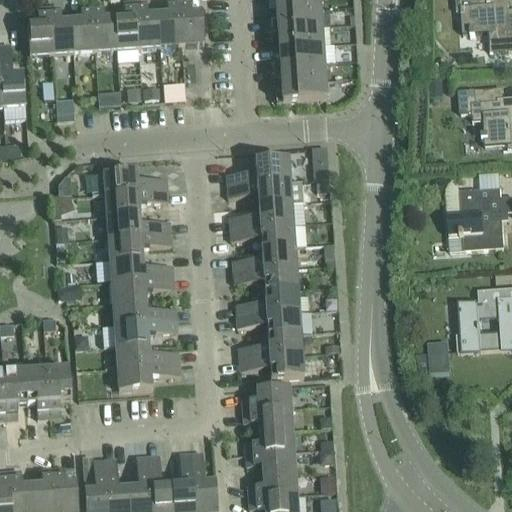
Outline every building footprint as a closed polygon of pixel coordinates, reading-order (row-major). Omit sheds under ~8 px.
[(319,14),(317,0),(267,0),(268,11),(275,11),(275,17),(319,14)] [(511,17),(509,18),(507,0),(455,0),(457,15),(461,15),(463,38),(488,36),(489,56),(511,54),(511,17)] [(190,17),(189,2),(177,3),(180,51),(203,50),(200,16),(190,17)] [(159,53),(180,51),(177,3),(165,4),(166,19),(156,20),(159,53)] [(147,20),(146,5),(134,6),(137,54),(159,53),(156,20),(147,20)] [(115,56),(137,54),(134,6),(122,7),(123,22),(113,23),(115,56)] [(103,23),(102,8),(90,9),(94,57),(115,56),(113,23),(103,23)] [(72,59),(94,57),(90,9),(79,10),(80,25),(70,26),(72,59)] [(60,26),(59,11),(48,12),(51,60),(72,59),(70,26),(60,26)] [(28,62),(51,60),(48,12),(36,13),(37,28),(26,29),(28,62)] [(270,36),(320,32),(319,14),(275,17),(275,24),(269,24),(270,36)] [(320,32),(270,36),(271,47),(277,47),(277,53),(321,50),(320,32)] [(11,79),(9,50),(0,50),(0,84),(2,113),(25,111),(22,78),(11,79)] [(321,50),(277,53),(278,60),(272,60),(273,72),(322,68),(322,54),(321,50)] [(324,86),(322,68),(273,72),(273,83),(280,83),(280,89),(324,86)] [(442,84),(430,84),(430,100),(442,100),(442,84)] [(275,109),(325,105),(324,86),(280,89),(281,95),(274,96),(275,109)] [(51,90),(41,90),(42,106),(52,105),(51,90)] [(511,101),(498,102),(498,92),(459,95),(460,117),(471,117),(472,126),(484,125),(486,150),(507,149),(507,154),(511,153),(511,101)] [(73,117),(56,118),(56,126),(73,125),(73,117)] [(311,153),(313,185),(328,184),(328,183),(327,166),(326,160),(326,152),(311,153)] [(255,178),(225,180),(226,192),(289,187),(287,164),(273,166),(272,156),(255,157),(255,167),(254,167),(255,178)] [(511,167),(492,169),(493,185),(511,184),(511,167)] [(136,186),(135,175),(102,178),(103,180),(91,181),(92,201),(104,200),(166,196),(166,184),(136,186)] [(317,196),(328,195),(328,184),(316,185),(317,196)] [(290,208),(289,187),(226,192),(227,203),(257,201),(257,211),(290,208)] [(511,201),(501,202),(500,193),(476,195),(475,187),(462,188),(462,196),(460,196),(462,219),(448,220),(450,256),(504,253),(502,217),(511,216),(511,201)] [(166,196),(104,200),(105,222),(138,219),(137,210),(167,208),(166,196)] [(59,201),(49,202),(50,216),(59,215),(59,201)] [(229,235),(292,230),(290,208),(257,211),(258,221),(228,223),(229,235)] [(139,229),(138,219),(105,222),(107,243),(169,239),(169,227),(139,229)] [(293,252),(292,230),(229,235),(230,247),(259,244),(260,254),(293,252)] [(108,265),(141,263),(141,253),(170,250),(169,239),(107,243),(108,265)] [(232,278),(295,273),(293,252),(260,254),(261,264),(231,266),(232,278)] [(142,273),(141,263),(108,265),(110,287),(172,283),(172,271),(142,273)] [(296,295),(295,273),(232,278),(233,289),(263,287),(263,297),(296,295)] [(111,309),(144,306),(144,296),(173,294),(172,283),(110,287),(111,309)] [(511,352),(511,292),(477,295),(478,308),(454,309),(454,313),(459,313),(461,339),(456,339),(458,356),(511,352)] [(235,322),(298,317),(296,295),(263,297),(264,307),(234,309),(235,322)] [(145,316),(144,306),(111,309),(113,330),(175,326),(175,314),(145,316)] [(299,339),(298,317),(235,322),(236,333),(266,331),(266,341),(299,339)] [(114,352),(147,349),(147,340),(176,337),(175,326),(113,330),(114,352)] [(238,365),(301,360),(299,339),(266,341),(267,351),(237,353),(238,365)] [(148,359),(147,349),(114,352),(116,373),(179,369),(178,357),(148,359)] [(449,376),(448,356),(416,358),(419,376),(430,375),(430,377),(449,376)] [(302,383),(301,360),(238,365),(239,376),(269,374),(269,385),(302,383)] [(117,396),(151,394),(150,383),(179,381),(179,369),(116,373),(117,396)] [(48,423),(60,422),(59,407),(70,406),(67,373),(45,375),(48,423)] [(48,423),(45,375),(23,376),(26,409),(35,409),(36,424),(48,423)] [(5,426),(17,425),(16,410),(26,409),(23,376),(2,378),(5,426)] [(242,417),(290,413),(288,391),(255,393),(256,404),(241,405),(242,417)] [(291,435),(290,413),(242,417),(243,429),(258,427),(258,437),(291,435)] [(245,460),(293,456),(291,435),(258,437),(259,447),(244,448),(245,460)] [(332,455),(320,456),(320,463),(325,467),(333,467),(332,455)] [(294,478),(293,456),(245,460),(246,472),(261,470),(261,480),(294,478)] [(204,487),(202,458),(190,459),(193,511),(216,511),(214,486),(204,487)] [(171,511),(193,511),(190,459),(178,459),(180,489),(170,490),(171,511)] [(128,511),(150,511),(147,461),(135,462),(137,492),(127,493),(128,511)] [(171,511),(170,490),(160,490),(158,461),(147,461),(150,511),(171,511)] [(117,493),(115,464),(104,465),(107,511),(128,511),(127,493),(117,493)] [(84,511),(107,511),(104,465),(92,465),(94,495),(83,496),(84,511)] [(64,488),(63,473),(52,474),(54,511),(76,511),(75,487),(64,488)] [(32,511),(54,511),(52,474),(40,475),(41,489),(31,490),(32,511)] [(21,491),(20,476),(8,477),(10,511),(32,511),(31,490),(21,491)] [(0,511),(10,511),(8,477),(0,477),(0,511)] [(248,503),(296,500),(294,478),(261,480),(262,490),(247,491),(248,503)] [(296,511),(296,500),(248,503),(248,511),(296,511)]
